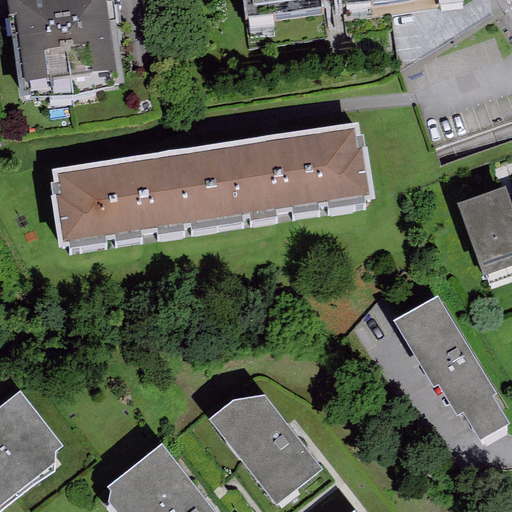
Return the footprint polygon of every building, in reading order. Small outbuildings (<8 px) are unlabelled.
[(111,0),(5,0),(9,23),(15,22),(23,90),(47,87),(48,91),(92,86),(91,82),(115,79),(106,11),(113,10),(111,0)] [(240,0),(244,26),(446,0),(240,0)] [(358,130),(51,177),(53,191),(50,191),(52,203),(50,204),(58,256),(374,208),(366,155),(365,155),(363,143),(360,144),(358,130)] [(511,214),(505,194),(456,212),(482,286),(486,285),(490,294),(511,286),(511,214)] [(437,304),(393,331),(433,396),(437,394),(457,426),(463,422),(480,450),(508,432),(491,405),(497,401),(437,304)] [(19,401),(0,415),(0,511),(11,511),(53,479),(54,472),(55,460),(62,454),(19,401)] [(208,429),(273,511),(276,511),(322,477),(264,404),(232,409),(208,429)] [(208,511),(162,452),(107,495),(111,501),(108,511),(208,511)]
